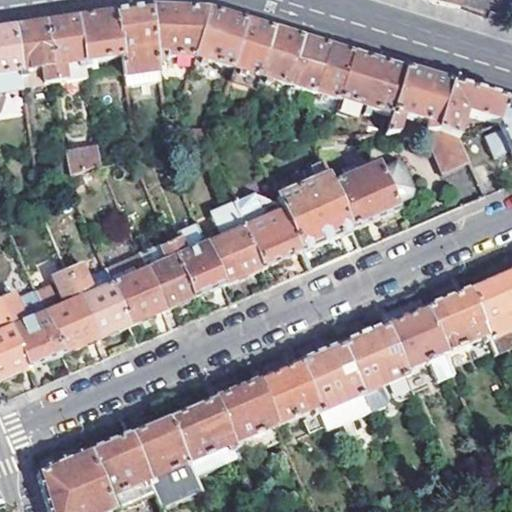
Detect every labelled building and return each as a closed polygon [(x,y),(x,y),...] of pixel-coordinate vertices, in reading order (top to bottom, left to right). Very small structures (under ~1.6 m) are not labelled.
[(427,0),(427,1),(436,3),(457,8),(459,0),(427,0)] [(112,16),(119,61),(122,82),(157,76),(157,70),(149,10),(121,15),(112,16)] [(159,11),(149,10),(157,70),(161,69),(160,60),(164,60),(164,62),(192,64),(193,60),(208,12),(178,12),(159,11)] [(208,12),(193,60),(201,63),(199,68),(205,70),(206,64),(232,72),(248,24),(217,15),(208,12)] [(78,21),(85,67),(119,61),(112,16),(87,20),(78,21)] [(46,26),(55,87),(66,85),(64,70),(85,67),(78,21),(68,23),(46,26)] [(248,24),(232,72),(259,81),(275,33),(253,26),(248,24)] [(13,31),(20,77),(40,74),(43,89),(55,87),(46,26),(21,30),(13,31)] [(0,95),(22,92),(20,77),(13,31),(0,32),(0,95)] [(275,33),(259,81),(288,89),(303,41),(282,35),(275,33)] [(303,41),(288,89),(293,91),(292,97),(297,98),(299,93),(313,97),(329,49),(309,43),(303,41)] [(329,49),(313,97),(320,99),(318,105),(323,106),(325,101),(338,104),(338,103),(353,56),(336,51),(329,49)] [(353,56),(338,103),(360,109),(364,111),(362,116),(371,119),(372,113),(392,120),(407,73),(380,64),(353,56)] [(64,70),(66,85),(67,88),(87,85),(85,67),(64,70)] [(392,120),(386,137),(399,137),(403,120),(427,127),(426,136),(438,136),(451,87),(426,79),(407,73),(392,120)] [(20,77),(22,92),(43,89),(40,74),(20,77)] [(451,87),(438,136),(459,141),(467,117),(498,129),(505,104),(462,90),(451,87)] [(360,109),(338,103),(338,104),(334,117),(340,119),(357,121),(360,109)] [(511,155),(511,157),(511,105),(505,104),(498,129),(500,133),(511,155)] [(485,140),(494,162),(511,155),(500,133),(485,140)] [(422,135),(441,178),(469,166),(459,141),(438,136),(426,136),(422,135)] [(170,139),(167,148),(208,146),(209,146),(212,137),(170,139)] [(68,168),(70,182),(100,171),(97,153),(66,158),(68,168)] [(404,168),(394,163),(379,170),(396,209),(413,202),(415,190),(404,168)] [(321,164),(310,168),(316,184),(328,178),(321,164)] [(36,175),(38,193),(66,183),(70,182),(68,168),(36,175)] [(350,234),(398,214),(396,209),(379,170),(378,168),(332,188),(350,234)] [(278,200),(301,256),(350,234),(332,188),(328,178),(316,184),(278,200)] [(275,195),(255,203),(262,219),(281,211),(277,200),(275,195)] [(253,198),(233,206),(261,273),(300,256),(281,211),(262,219),(255,203),(253,198)] [(221,242),(205,249),(222,290),(261,273),(233,206),(211,216),(221,242)] [(181,242),(169,247),(192,303),(222,290),(205,249),(187,257),(181,242)] [(161,268),(146,275),(163,316),(192,303),(169,247),(154,253),(161,268)] [(105,273),(111,289),(129,331),(163,316),(146,275),(144,269),(139,258),(105,273)] [(80,268),(66,275),(95,346),(129,331),(111,289),(93,297),(86,282),(80,268)] [(105,273),(86,282),(93,297),(111,289),(105,273)] [(487,343),(493,357),(511,349),(511,341),(509,334),(511,332),(511,273),(467,292),(487,343)] [(62,311),(44,318),(62,360),(95,346),(66,275),(50,282),(62,311)] [(422,312),(442,359),(480,342),(481,346),(487,343),(467,292),(422,312)] [(14,297),(0,302),(0,307),(28,375),(62,360),(44,318),(27,326),(20,310),(14,297)] [(38,303),(20,310),(27,326),(44,318),(38,303)] [(0,387),(28,375),(0,307),(0,387)] [(383,329),(404,380),(410,377),(407,373),(425,365),(434,387),(450,380),(442,359),(422,312),(383,329)] [(361,399),(366,411),(385,402),(380,390),(404,380),(383,329),(339,347),(361,399)] [(296,366),(318,417),(361,399),(339,347),(296,366)] [(255,384),(275,430),(306,416),(314,433),(323,430),(318,417),(296,366),(255,384)] [(212,402),(234,453),(238,451),(236,447),(275,430),(255,384),(212,402)] [(212,402),(165,422),(193,483),(227,468),(222,458),(234,453),(212,402)] [(126,439),(147,485),(158,511),(197,494),(193,483),(165,422),(126,439)] [(85,457),(106,503),(147,485),(126,439),(85,457)] [(54,470),(36,478),(46,511),(109,511),(106,503),(85,457),(67,464),(66,462),(53,468),(54,470)]
